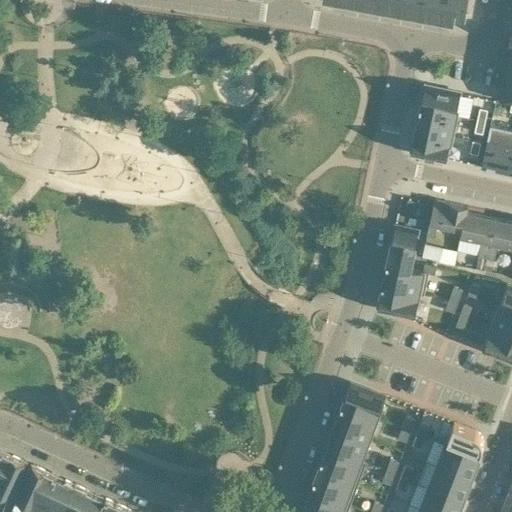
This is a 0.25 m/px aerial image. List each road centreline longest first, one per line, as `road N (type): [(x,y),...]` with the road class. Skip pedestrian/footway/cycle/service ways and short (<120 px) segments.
road 1 (residential): [(0,420),(194,511)]
road 2 (residential): [(276,511),(340,331)]
road 3 (residential): [(511,391),(340,331)]
road 4 (residential): [(340,331),(371,241),(383,168)]
road 5 (residential): [(383,168),(410,35)]
road 6 (residential): [(383,168),(511,195)]
road 7 (residential): [(410,35),(282,14)]
